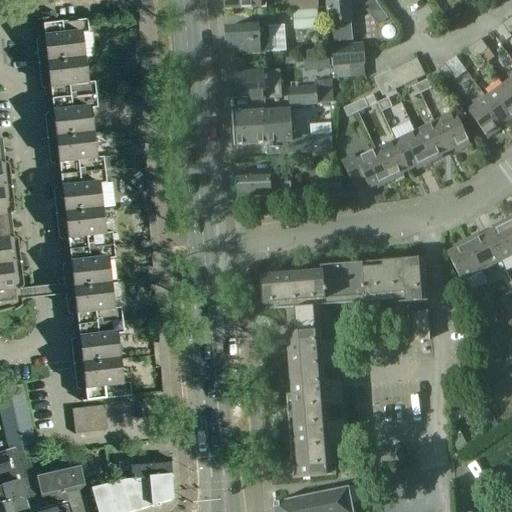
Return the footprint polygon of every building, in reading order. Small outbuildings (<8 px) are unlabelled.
[(20,0),(14,0),(16,10),(22,10),(20,0)] [(27,0),(20,0),(22,10),(28,9),(27,0)] [(41,7),(40,0),(33,0),(35,8),(41,7)] [(224,0),(225,10),(266,9),(265,0),(224,0)] [(317,0),(288,0),(289,9),(318,9),(317,0)] [(350,0),(325,0),(327,9),(328,23),(329,23),(332,23),(334,43),(353,41),(351,21),(352,21),(350,0)] [(292,11),(293,30),(318,28),(317,10),(292,11)] [(63,241),(64,252),(66,264),(63,265),(61,268),(63,281),(63,285),(64,295),(66,314),(68,315),(70,316),(72,316),(75,340),(72,340),(70,343),(75,389),(78,392),(81,392),(82,404),(131,398),(129,384),(122,385),(116,335),(124,334),(121,309),(114,309),(111,283),(108,260),(109,260),(113,260),(115,259),(112,234),(110,234),(107,234),(105,234),(99,185),(106,185),(104,158),(97,159),(91,109),(98,109),(95,83),(88,84),(82,34),(89,34),(88,21),(56,24),(56,20),(56,13),(42,15),(43,20),(38,20),(40,38),(37,39),(35,41),(41,88),(43,90),(46,90),(48,114),(46,114),(44,116),(49,163),(52,165),(54,165),(57,189),(54,190),(53,192),(58,238),(61,241),(63,241)] [(511,33),(511,24),(509,20),(502,25),(509,35),(511,33)] [(285,26),(268,27),(258,28),(258,27),(226,29),(226,45),(228,45),(228,54),(247,52),(247,56),(260,55),(260,54),(287,52),(285,26)] [(488,50),(481,40),(473,45),(481,55),(488,50)] [(364,64),(363,58),(362,43),(330,46),(332,66),(363,64),(364,64)] [(474,60),(481,55),(473,45),(466,50),(474,60)] [(333,103),(332,81),(330,81),(328,68),(328,59),(308,60),(310,82),(314,82),(315,86),(315,88),(288,90),(289,107),(303,106),(333,103)] [(425,77),(416,59),(407,63),(416,81),(425,77)] [(407,63),(399,67),(407,85),(416,81),(407,63)] [(363,65),(328,68),(330,81),(332,81),(331,80),(364,77),(363,65)] [(445,65),(438,71),(445,81),(453,76),(445,65)] [(390,71),(399,89),(407,85),(399,67),(390,71)] [(399,89),(390,71),(382,75),(390,93),(399,89)] [(229,74),(231,99),(251,98),(251,102),(263,101),(281,99),(279,72),(263,73),(263,72),(229,74)] [(390,93),(382,75),(373,79),(382,96),(390,93)] [(511,78),(503,85),(511,97),(511,78)] [(416,85),(420,94),(431,89),(427,80),(416,85)] [(420,94),(416,85),(406,90),(410,99),(420,94)] [(511,120),(511,97),(503,85),(485,98),(504,123),(510,119),(511,121),(511,120)] [(504,123),(485,98),(467,111),(487,139),(499,130),(498,127),(504,123)] [(364,99),(354,104),(358,113),(368,108),(364,99)] [(388,99),(377,104),(381,112),(392,107),(388,99)] [(358,113),(354,104),(343,109),(348,118),(358,113)] [(285,113),(232,116),(234,150),(286,148),(286,158),(326,156),(325,137),(286,139),(285,113)] [(455,113),(434,123),(448,152),(455,149),(455,151),(469,145),(455,113)] [(441,155),(448,152),(434,123),(415,132),(430,163),(443,157),(441,155)] [(415,132),(395,141),(409,170),(416,167),(417,169),(430,163),(415,132)] [(0,304),(21,302),(21,300),(20,300),(19,290),(21,289),(23,286),(23,281),(20,261),(18,240),(16,238),(13,238),(12,228),(10,216),(11,216),(14,214),(15,211),(12,189),(9,166),(7,163),(4,163),(1,139),(0,139),(0,304)] [(395,141),(376,151),(390,181),(403,175),(402,173),(409,170),(395,141)] [(376,151),(356,160),(353,154),(339,160),(349,181),(363,175),(369,189),(376,185),(378,187),(390,181),(376,151)] [(236,175),(238,198),(269,197),(269,201),(290,200),(289,184),(280,184),(280,174),(270,174),(269,174),(236,175)] [(339,181),(311,184),(312,200),(341,197),(339,181)] [(511,236),(504,221),(491,228),(492,230),(486,233),(500,262),(511,255),(511,236)] [(478,234),(465,241),(481,271),(500,262),(486,233),(480,236),(478,234)] [(461,282),(481,271),(465,241),(453,247),(454,250),(446,253),(461,282)] [(293,303),(312,302),(392,295),(393,305),(426,302),(423,259),(319,267),(320,272),(259,277),(261,306),(293,303)] [(293,303),(293,309),(295,334),(286,334),(291,395),(285,396),(292,479),(326,476),(312,302),(293,303)] [(379,302),(350,304),(351,320),(380,317),(379,302)] [(412,313),(413,328),(414,342),(430,340),(427,312),(412,313)] [(511,356),(511,337),(503,343),(511,356)] [(336,340),(321,341),(322,365),(338,364),(336,340)] [(482,342),(483,359),(501,358),(500,341),(482,342)] [(483,407),(511,386),(511,382),(503,369),(472,390),(483,407)] [(339,381),(324,382),(326,406),(341,405),(339,381)] [(52,511),(37,511),(37,508),(21,449),(35,446),(20,387),(0,391),(0,417),(8,452),(0,454),(0,481),(2,488),(0,488),(0,511),(67,511),(67,508),(52,511)] [(343,421),(327,423),(329,447),(345,445),(343,421)] [(112,483),(119,482),(170,477),(169,460),(165,460),(118,464),(119,477),(112,477),(112,483)] [(37,475),(43,500),(76,492),(84,490),(78,465),(37,475)] [(511,469),(501,475),(511,496),(511,469)] [(170,477),(119,482),(92,490),(91,492),(83,494),(87,511),(137,511),(172,502),(170,477)] [(352,511),(348,487),(278,502),(279,502),(273,503),(274,508),(272,508),(272,511),(352,511)]
